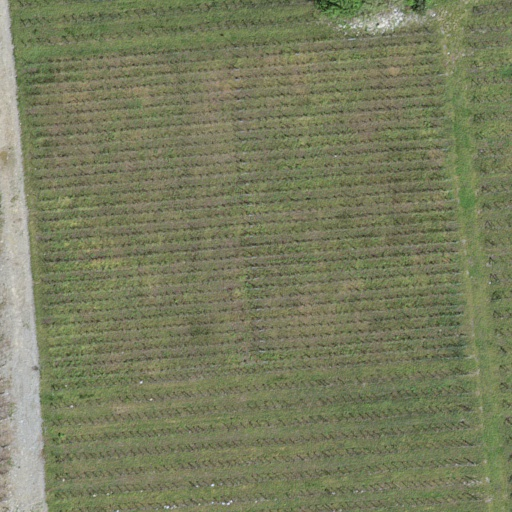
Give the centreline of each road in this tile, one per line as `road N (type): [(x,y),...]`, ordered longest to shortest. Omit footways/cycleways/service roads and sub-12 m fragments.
road 1 (track): [(455,0),(498,511)]
road 2 (track): [(0,104),(26,511)]
